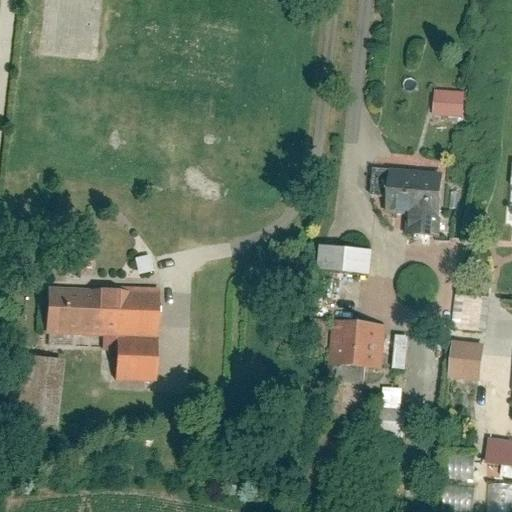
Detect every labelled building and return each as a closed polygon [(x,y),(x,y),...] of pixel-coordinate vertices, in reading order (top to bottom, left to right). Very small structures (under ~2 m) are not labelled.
[(467,93),(436,91),(434,116),(465,119),(467,93)] [(436,182),(380,177),(377,212),(401,214),(400,232),(418,234),(420,213),(433,214),(436,182)] [(375,251),(322,246),(320,270),(373,275),(375,251)] [(153,298),(39,293),(36,348),(65,349),(66,333),(102,335),(100,379),(149,382),(153,298)] [(492,299),(456,296),(453,330),(488,334),(492,299)] [(389,327),(335,322),(331,366),(385,371),(389,327)] [(409,369),(409,339),(397,339),(397,369),(409,369)] [(483,384),(487,345),(455,341),(450,380),(483,384)] [(0,423),(45,426),(47,368),(3,366),(0,422),(0,423)] [(405,445),(406,389),(381,388),(380,444),(405,445)] [(511,441),(490,439),(487,465),(511,467),(511,441)] [(491,484),(489,506),(509,508),(511,486),(491,484)]
